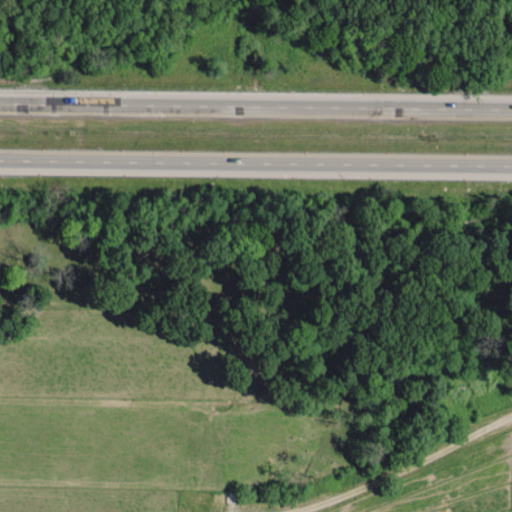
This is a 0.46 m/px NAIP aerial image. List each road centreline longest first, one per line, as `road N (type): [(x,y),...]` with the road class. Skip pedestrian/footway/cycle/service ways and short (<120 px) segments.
road 1 (motorway): [(511,106),(0,100)]
road 2 (motorway): [(0,158),(511,162)]
